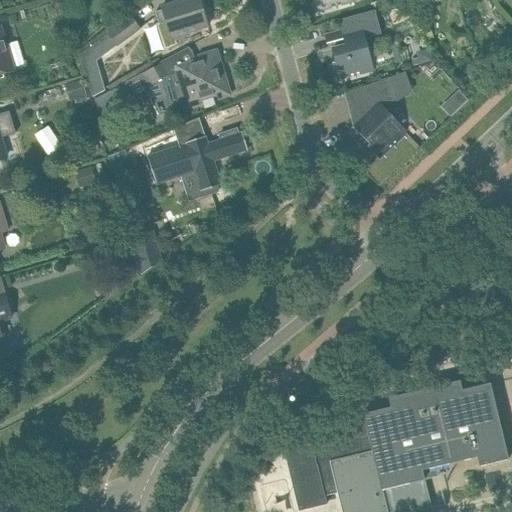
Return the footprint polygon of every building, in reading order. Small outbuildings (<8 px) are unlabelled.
[(162,9),(155,11),(158,22),(157,22),(165,50),(176,44),(175,39),(176,39),(188,35),(187,33),(189,32),(208,26),(199,0),(175,0),(177,2),(161,7),(162,9)] [(353,1),(353,0),(315,0),(319,10),(353,1)] [(372,70),(363,38),(381,33),(375,9),(339,19),(341,28),(342,30),(342,31),(346,45),(332,49),(336,62),(333,63),(338,79),(345,77),(357,74),(372,70)] [(107,32),(78,54),(92,97),(105,89),(97,61),(96,60),(116,45),(117,46),(140,29),(130,15),(107,32)] [(66,24),(50,30),(55,42),(71,37),(66,24)] [(0,73),(12,70),(0,28),(0,73)] [(423,51),(418,59),(420,66),(433,62),(429,49),(423,51)] [(168,74),(162,78),(166,92),(172,110),(183,107),(198,102),(197,99),(208,96),(215,94),(216,97),(228,93),(225,84),(215,52),(204,55),(199,57),(199,59),(193,61),(185,64),(185,65),(175,68),(173,72),(168,74)] [(162,62),(140,73),(146,86),(162,78),(168,74),(162,62)] [(389,76),(387,76),(345,90),(352,120),(348,124),(352,128),(369,146),(380,157),(386,152),(406,132),(384,108),(396,97),(389,76)] [(75,99),(85,96),(81,81),(80,79),(69,83),(74,99),(75,99)] [(125,83),(94,99),(99,109),(134,99),(125,83)] [(458,91),(450,99),(458,108),(467,100),(458,91)] [(0,159),(5,158),(0,142),(0,137),(15,133),(9,111),(0,113),(0,159)] [(179,146),(147,156),(156,184),(182,176),(190,201),(203,196),(218,191),(217,186),(221,185),(214,161),(248,150),(242,132),(238,133),(237,129),(219,134),(221,139),(208,143),(199,117),(173,128),(179,146)] [(131,168),(125,151),(107,158),(112,174),(131,168)] [(153,230),(130,237),(135,253),(141,274),(162,260),(153,230)] [(115,274),(99,279),(105,301),(140,276),(141,275),(141,274),(135,253),(111,260),(115,274)] [(4,293),(0,294),(0,357),(6,356),(1,341),(4,340),(0,327),(0,318),(11,316),(4,293)] [(388,397),(390,406),(362,413),(363,418),(349,421),(352,433),(284,449),(298,511),(326,504),(324,495),(337,492),(341,511),(410,511),(431,507),(422,470),(476,457),(479,466),(508,459),(490,383),(462,389),(460,380),(388,397)]
